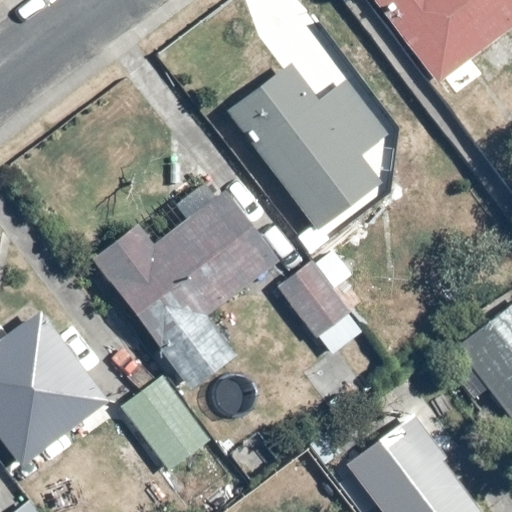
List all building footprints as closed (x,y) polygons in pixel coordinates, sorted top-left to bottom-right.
[(511,25),(511,0),(389,0),(410,27),(403,32),(440,81),(511,25)] [(318,100),(291,63),(230,107),(318,228),(381,182),(359,153),(384,135),(344,81),(318,100)] [(279,259),(218,174),(100,259),(192,387),(236,355),(205,312),(279,259)] [(363,327),(308,260),(276,286),(331,353),(363,327)] [(511,301),(455,346),(465,359),(451,369),(472,395),(487,383),(511,414),(511,301)] [(119,407),(51,318),(8,350),(0,339),(0,428),(33,472),(119,407)] [(209,439),(160,372),(119,402),(168,468),(209,439)] [(487,511),(413,414),(348,462),(385,511),(487,511)]
